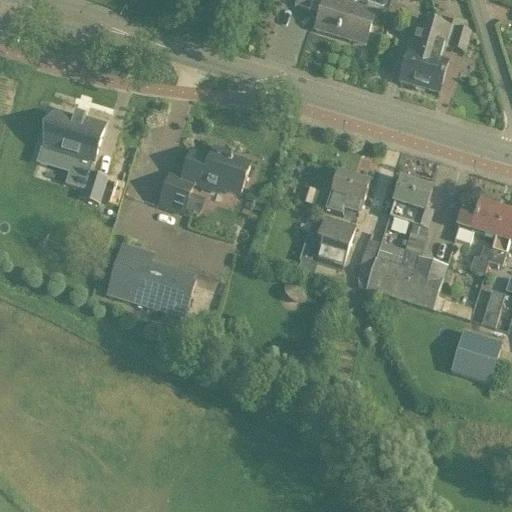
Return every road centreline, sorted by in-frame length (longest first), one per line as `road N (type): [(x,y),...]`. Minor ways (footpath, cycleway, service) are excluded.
road 1 (secondary): [(511,159),(131,37)]
road 2 (secondary): [(0,25),(131,37)]
road 3 (unclassified): [(511,115),(476,0)]
